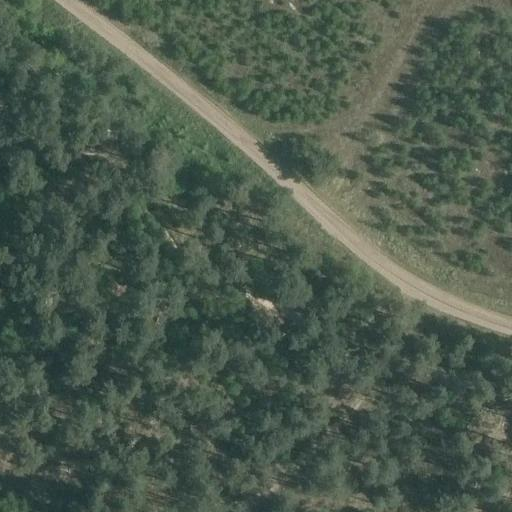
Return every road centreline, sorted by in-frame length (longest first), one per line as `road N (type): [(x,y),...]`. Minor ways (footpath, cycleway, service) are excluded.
road 1 (track): [(75,5),(427,300)]
road 2 (track): [(427,300),(343,425),(241,511)]
